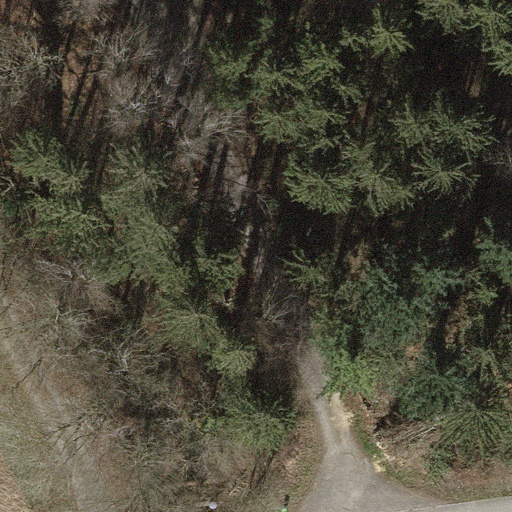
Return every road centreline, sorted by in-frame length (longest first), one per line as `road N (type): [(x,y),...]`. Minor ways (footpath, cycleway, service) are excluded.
road 1 (track): [(359,511),(283,298),(143,0)]
road 2 (track): [(91,511),(88,492),(0,329)]
